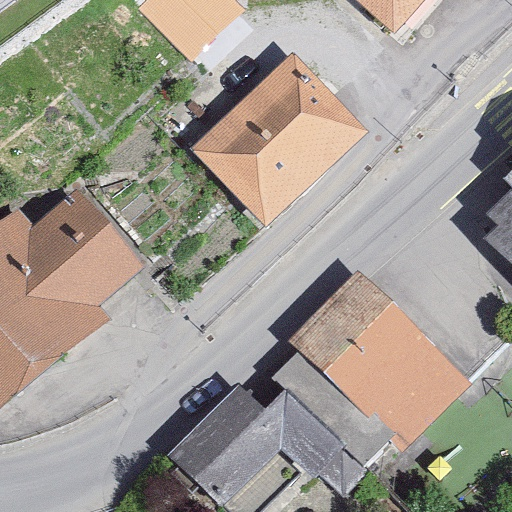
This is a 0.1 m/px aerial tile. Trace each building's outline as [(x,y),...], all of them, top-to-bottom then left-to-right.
[(302,12),(290,0),(169,0),(147,23),(222,95),(302,12)] [(354,0),(412,49),(454,0),(354,0)] [(375,145),(299,70),(204,167),(280,241),(375,145)] [(0,240),(0,440),(126,332),(117,321),(158,287),(88,205),(45,243),(25,220),(0,240)] [(511,221),(503,230),(511,239),(511,243),(503,252),(511,262),(511,221)] [(265,408),(249,393),(181,465),(232,511),(249,511),(296,462),(349,510),(405,450),(422,465),(487,395),(368,284),(300,357),(307,364),(265,408)]
